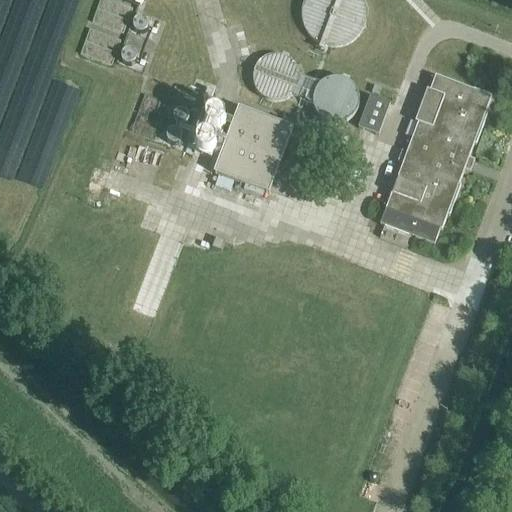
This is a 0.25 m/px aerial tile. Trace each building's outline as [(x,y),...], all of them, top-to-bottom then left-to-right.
[(364,18),(364,11),(362,6),(359,0),(358,0),(309,0),(310,0),(306,6),(305,12),(304,18),(305,24),(307,31),(309,35),(314,40),(318,43),(323,46),(328,48),(335,48),(341,48),(346,46),(352,42),(356,39),(360,34),(362,29),(364,24),(364,18)] [(254,78),(254,82),(254,86),(255,90),(257,94),(260,98),(263,101),(267,103),(271,105),(275,106),(280,105),(284,105),(288,103),(292,101),(295,98),(298,94),(300,90),(301,86),(301,82),(301,78),(300,73),(298,69),(295,66),(292,63),(288,61),(284,59),(280,58),(275,58),(271,59),(267,61),(266,61),(263,63),(260,66),(257,69),(255,73),(254,78)] [(382,225),(381,227),(434,247),(439,232),(442,233),(447,217),(449,218),(461,187),(459,186),(466,166),(474,146),(476,147),(487,116),(486,115),(492,99),(436,79),(430,96),(427,95),(416,125),(419,128),(404,166),(388,209),(386,213),(382,225)] [(315,101),(315,105),(315,109),(316,113),(318,117),(321,120),(324,123),(327,125),(331,127),(335,127),(339,127),(343,127),(347,125),(351,123),(354,120),(356,117),(358,113),(359,109),(360,105),(359,101),(358,97),(356,93),(354,90),(351,87),(347,85),(343,83),(339,83),(335,83),(331,83),(327,85),(324,87),(321,90),(318,93),(316,97),(315,101)] [(134,130),(155,138),(169,103),(147,95),(134,130)] [(358,130),(378,138),(389,106),(369,99),(358,130)] [(240,111),(216,177),(270,197),(294,131),(259,118),(247,113),(240,111)] [(215,239),(212,249),(221,252),(225,243),(215,239)]
